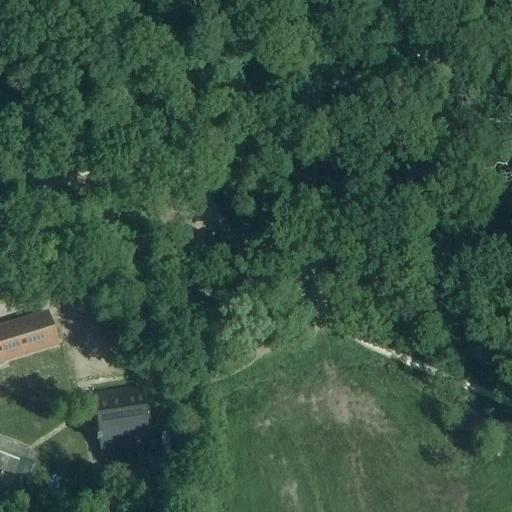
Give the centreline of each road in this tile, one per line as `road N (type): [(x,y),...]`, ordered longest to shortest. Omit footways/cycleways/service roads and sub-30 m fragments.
road 1 (track): [(511,49),(220,156),(128,263)]
road 2 (track): [(195,180),(208,336)]
